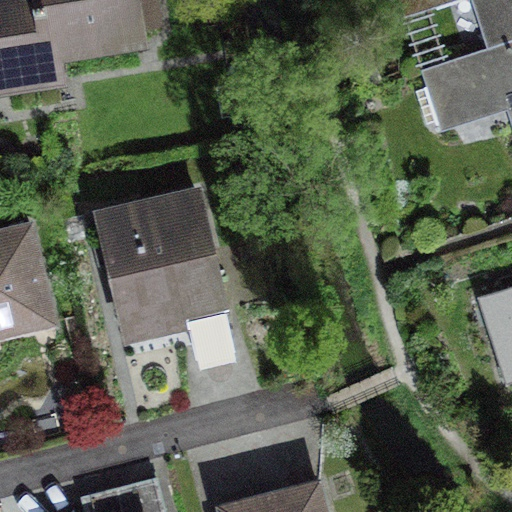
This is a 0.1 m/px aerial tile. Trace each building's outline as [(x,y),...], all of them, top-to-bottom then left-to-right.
[(0,0),(0,97),(81,86),(77,64),(163,52),(155,0),(0,0)] [(511,43),(511,0),(407,0),(411,12),(449,0),(480,0),(497,49),(511,43)] [(511,43),(497,49),(430,70),(448,126),(511,105),(511,43)] [(209,184),(108,208),(139,334),(239,309),(209,184)] [(45,219),(0,229),(0,354),(7,353),(4,338),(69,323),(45,219)] [(511,290),(487,299),(511,375),(511,290)] [(340,511),(332,480),(232,506),(233,511),(340,511)]
